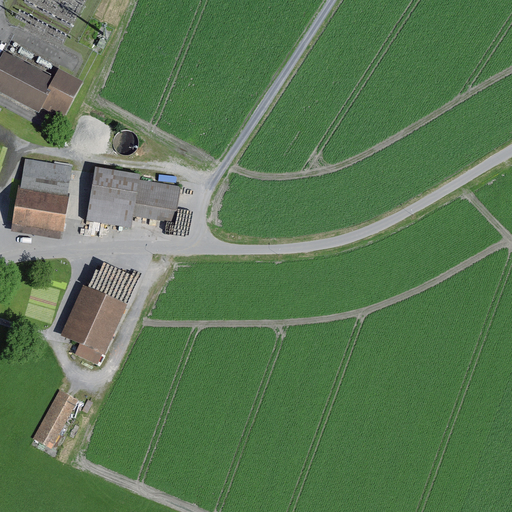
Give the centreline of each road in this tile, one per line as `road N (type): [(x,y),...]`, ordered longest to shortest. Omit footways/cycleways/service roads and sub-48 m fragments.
road 1 (unclassified): [(0,263),(82,248),(249,250),(345,240),(511,153)]
road 2 (track): [(336,0),(219,172),(183,249)]
